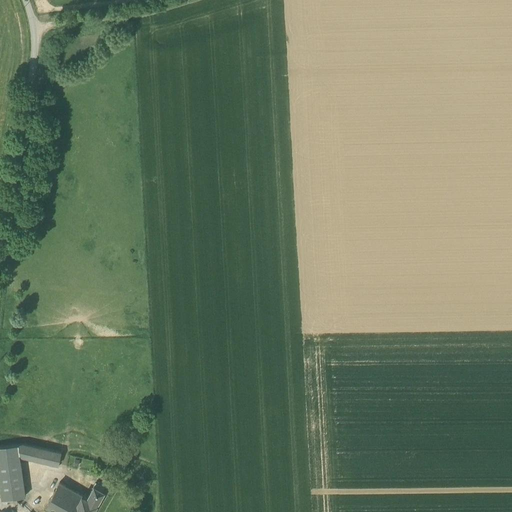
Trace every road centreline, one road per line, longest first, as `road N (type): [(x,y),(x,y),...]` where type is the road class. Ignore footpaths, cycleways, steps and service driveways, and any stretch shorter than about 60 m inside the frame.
road 1 (unclassified): [(25,0),(35,56),(0,278)]
road 2 (track): [(36,30),(187,0)]
